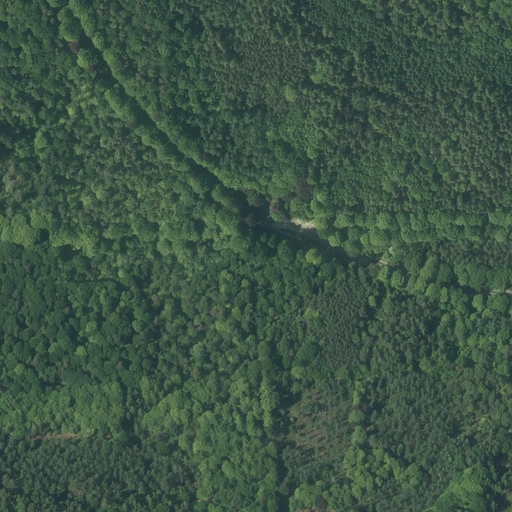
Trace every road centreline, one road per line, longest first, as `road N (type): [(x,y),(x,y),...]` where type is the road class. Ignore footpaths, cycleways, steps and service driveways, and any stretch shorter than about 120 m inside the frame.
road 1 (secondary): [(276,215),(222,178),(145,106),(70,0)]
road 2 (tertiary): [(0,239),(265,225),(276,215)]
road 3 (track): [(0,407),(262,386)]
road 4 (track): [(262,386),(511,366)]
road 5 (track): [(262,510),(348,492),(356,462),(371,460),(421,470),(463,497)]
road 6 (secondary): [(511,298),(408,278),(309,232)]
road 7 (tertiary): [(309,232),(330,222),(511,214)]
road 8 (track): [(262,386),(262,510)]
